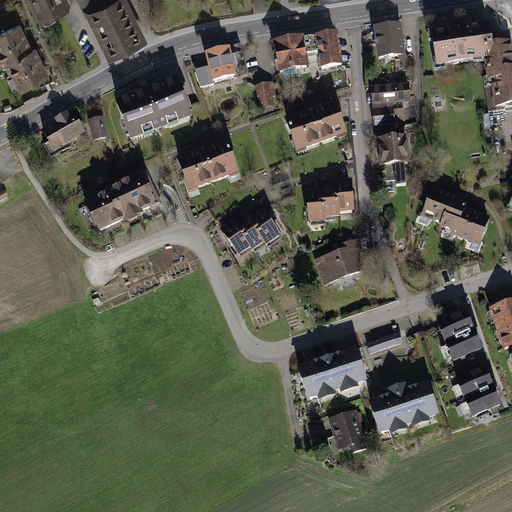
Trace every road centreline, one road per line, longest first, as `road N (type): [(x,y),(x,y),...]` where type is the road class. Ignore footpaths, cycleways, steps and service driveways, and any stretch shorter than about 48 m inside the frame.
road 1 (residential): [(407,309),(267,354),(242,342),(190,237),(173,236),(97,266)]
road 2 (tertiary): [(353,13),(157,50),(0,135)]
road 3 (residential): [(407,309),(364,160),(353,13)]
